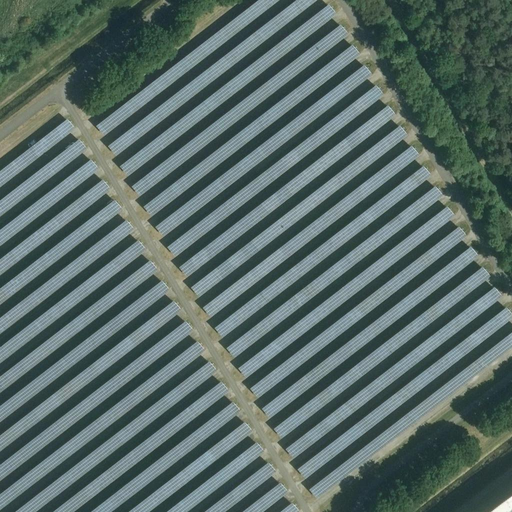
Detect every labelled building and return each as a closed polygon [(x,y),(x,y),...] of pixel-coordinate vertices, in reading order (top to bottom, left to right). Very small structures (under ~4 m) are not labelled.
[(280,0),(257,0),(96,126),(104,136),(280,0)] [(318,0),(295,0),(107,146),(116,157),(318,0)] [(336,14),(328,3),(119,165),(127,176),(336,14)] [(349,34),(340,23),(131,185),(140,196),(349,34)] [(362,55),(354,44),(144,206),(153,217),(362,55)] [(373,75),(364,64),(155,226),(163,237),(373,75)] [(384,94),(376,84),(167,246),(175,257),(384,94)] [(396,116),(387,105),(178,267),(186,278),(396,116)] [(0,187),(75,130),(66,119),(0,170),(0,187)] [(408,135),(400,124),(191,286),(199,297),(408,135)] [(0,218),(88,150),(79,139),(0,200),(0,218)] [(420,155),(412,144),(203,307),(211,318),(420,155)] [(0,247),(99,170),(91,159),(0,229),(0,247)] [(432,177),(423,166),(214,328),(223,339),(432,177)] [(0,276),(111,191),(102,180),(0,258),(0,276)] [(443,197),(434,186),(225,348),(234,359),(443,197)] [(0,305),(123,210),(114,199),(0,288),(0,305)] [(456,217),(447,206),(238,369),(247,380),(456,217)] [(0,335),(134,231),(126,220),(0,317),(0,335)] [(467,238),(459,227),(250,389),(258,400),(467,238)] [(0,364),(146,252),(137,241),(0,347),(0,364)] [(480,258),(471,247),(262,409),(271,420),(480,258)] [(0,394),(159,271),(150,260),(0,376),(0,394)] [(492,276),(483,265),(274,428),(282,439),(492,276)] [(0,423),(170,291),(162,280),(0,405),(0,423)] [(503,298),(495,287),(285,449),(294,460),(503,298)] [(0,453),(182,312),(173,301),(0,435),(0,453)] [(511,320),(511,312),(507,307),(298,469),(307,480),(511,320)] [(0,482),(194,332),(186,321),(0,464),(0,482)] [(511,348),(511,331),(309,489),(318,500),(511,348)] [(0,511),(206,352),(197,341),(0,494),(0,511)] [(37,511),(218,373),(209,362),(14,511),(37,511)] [(74,511),(229,393),(221,382),(51,511),(74,511)] [(113,511),(241,413),(233,402),(90,511),(113,511)] [(151,511),(252,433),(244,422),(128,511),(151,511)] [(188,511),(265,453),(256,442),(166,511),(188,511)] [(226,511),(277,473),(269,462),(204,511),(226,511)] [(265,511),(289,494),(280,483),(242,511),(265,511)] [(299,511),(292,502),(279,511),(299,511)]
